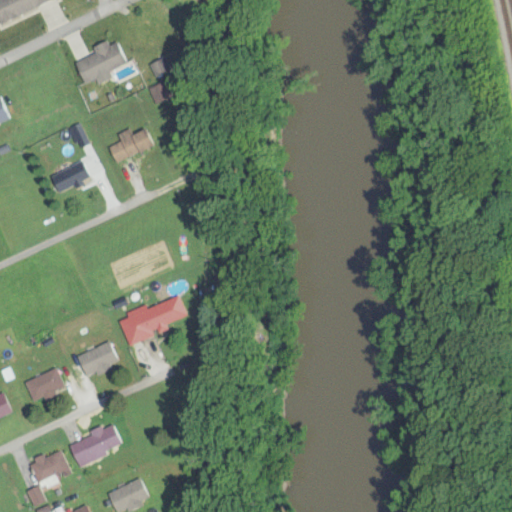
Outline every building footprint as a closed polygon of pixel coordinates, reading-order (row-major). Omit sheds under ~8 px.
[(0,0),(0,12),(5,25),(61,2),(60,0),(0,0)] [(132,65),(123,41),(80,58),(90,82),(132,65)] [(177,70),(170,58),(154,66),(161,79),(177,70)] [(0,125),(15,120),(6,97),(0,99),(0,125)] [(126,139),(127,141),(115,145),(122,162),(161,146),(154,127),(126,139)] [(56,175),(64,193),(97,178),(89,161),(56,175)] [(152,309),(151,308),(122,319),(131,344),(195,321),(186,296),(152,309)] [(92,377),(124,365),(116,343),(84,355),(92,377)] [(29,384),(40,406),(71,390),(60,369),(29,384)] [(0,397),(0,421),(18,413),(9,393),(0,397)] [(75,441),(81,464),(128,449),(121,427),(75,441)] [(75,470),(65,450),(34,464),(43,484),(75,470)] [(114,494),(122,511),(128,511),(156,499),(146,478),(114,494)]
